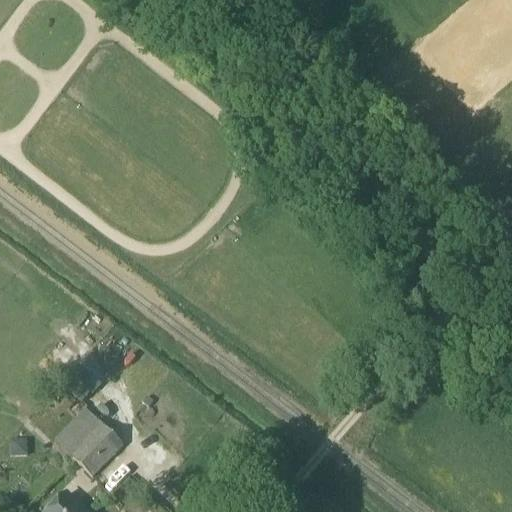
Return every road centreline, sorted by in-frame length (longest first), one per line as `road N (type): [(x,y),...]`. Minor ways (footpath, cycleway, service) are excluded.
road 1 (unclassified): [(511,341),(202,0)]
road 2 (track): [(464,289),(266,511)]
